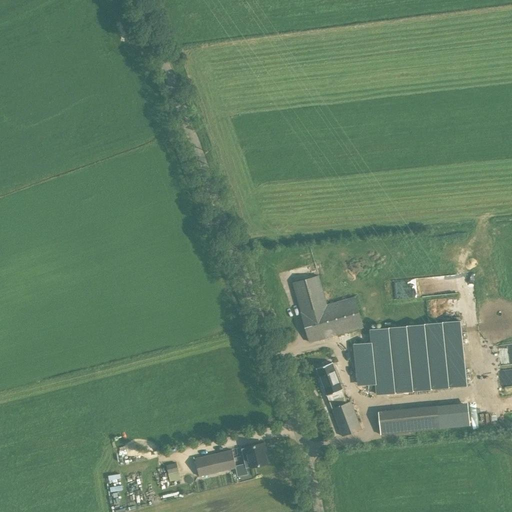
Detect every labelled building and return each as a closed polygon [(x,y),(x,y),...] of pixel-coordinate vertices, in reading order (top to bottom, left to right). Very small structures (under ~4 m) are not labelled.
[(458,274),(392,279),(393,297),(460,292),(458,274)] [(327,304),(319,275),(293,283),(309,342),(363,327),(355,296),(327,304)] [(460,321),(456,321),(370,330),(371,342),(353,344),(357,379),(375,377),(376,394),(467,385),(460,321)] [(511,342),(502,343),(502,355),(504,355),(504,362),(511,361),(511,342)] [(361,429),(350,400),(347,402),(333,362),(317,368),(327,395),(332,408),(342,436),(361,429)] [(378,411),(381,435),(471,425),(469,401),(378,411)] [(241,449),(246,468),(251,466),(251,467),(267,463),(265,453),(266,453),(264,443),(246,447),(246,448),(241,449)] [(199,476),(236,467),(232,451),(195,459),(199,476)] [(180,479),(175,463),(167,465),(171,481),(180,479)]
